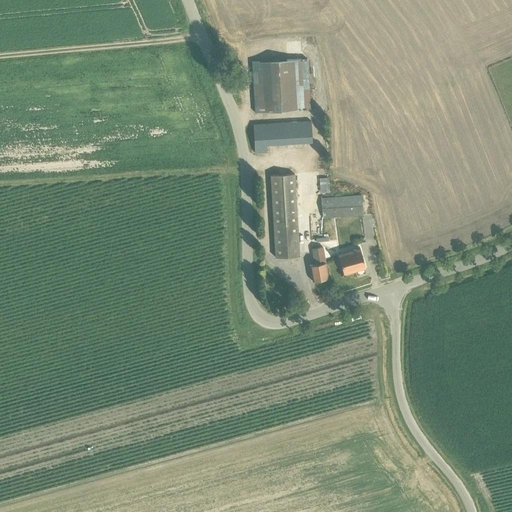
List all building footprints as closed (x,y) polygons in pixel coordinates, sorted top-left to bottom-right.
[(307,58),(293,59),(295,108),(309,107),(307,58)] [(266,144),(254,144),(254,152),(267,152),(266,144)] [(270,175),(275,257),(299,256),(294,174),(270,175)] [(324,192),(333,192),(333,177),(324,177),(324,192)] [(362,194),(321,197),(323,217),(363,214),(362,194)] [(322,246),(312,248),(315,264),(325,262),(322,246)] [(343,274),(365,268),(360,248),(338,254),(343,274)] [(325,262),(315,264),(309,265),(312,281),(327,278),(325,262)]
